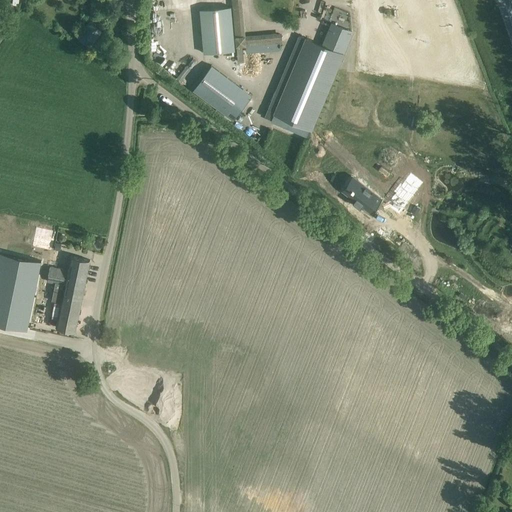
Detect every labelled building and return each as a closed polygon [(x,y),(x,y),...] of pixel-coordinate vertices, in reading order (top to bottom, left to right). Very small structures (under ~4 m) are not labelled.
[(147,0),(148,12),(196,6),(195,0),(147,0)] [(232,0),(236,46),(237,46),(238,62),(244,62),(242,46),(282,42),(282,36),(241,39),(238,0),(232,0)] [(292,7),(293,4),(292,0),(253,0),(254,1),(253,5),(254,8),(255,12),(257,15),(260,18),(263,20),(266,22),(270,23),(274,23),(277,22),(281,21),(284,20),(287,17),(289,14),(291,11),(292,7)] [(230,6),(201,9),(204,53),(234,50),(230,6)] [(89,22),(81,33),(88,38),(84,43),(90,47),(102,31),(89,22)] [(265,116),(309,135),(344,53),(343,53),(352,32),(331,23),(322,44),(300,35),(265,116)] [(252,96),(211,65),(193,89),(234,120),(252,96)] [(399,214),(422,184),(409,175),(402,184),(401,183),(395,192),(396,192),(386,205),(399,214)] [(373,208),(381,198),(358,180),(347,194),(355,199),(353,202),(360,207),(362,205),(367,209),(369,205),(373,208)] [(0,253),(5,255),(7,247),(48,256),(52,239),(0,227),(0,253)] [(50,266),(47,281),(55,283),(65,285),(61,302),(56,327),(75,331),(90,260),(71,256),(68,270),(50,266)] [(11,258),(0,311),(0,321),(27,327),(40,264),(30,262),(11,258)] [(186,379),(186,355),(163,355),(163,356),(138,356),(138,368),(127,368),(126,385),(139,385),(139,377),(145,377),(145,378),(186,379)] [(205,372),(252,378),(254,360),(237,358),(237,363),(206,360),(205,372)] [(248,396),(251,384),(244,382),(242,394),(248,396)] [(211,387),(172,388),(173,403),(212,402),(211,387)] [(230,487),(216,486),(206,485),(205,501),(229,503),(230,487)]
